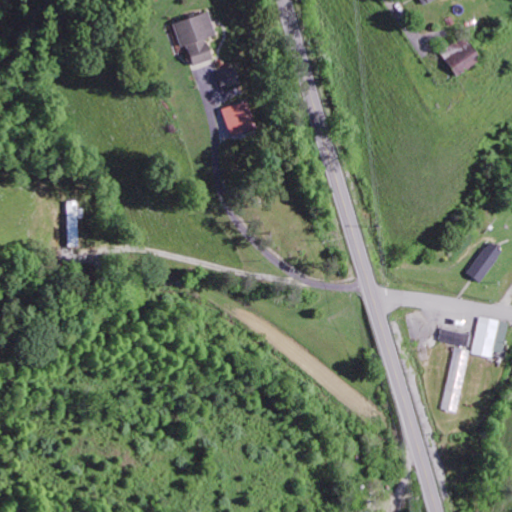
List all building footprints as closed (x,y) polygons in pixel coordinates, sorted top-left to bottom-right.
[(171,22),(178,47),(184,45),(190,65),(210,59),(203,38),(213,35),(206,11),(171,22)] [(450,74),(477,61),(466,37),(438,50),(450,74)] [(214,70),(218,88),(237,84),(233,66),(214,70)] [(240,130),(253,126),(245,100),(232,104),(240,130)] [(469,276),(483,283),(499,248),(485,241),(469,276)] [(473,345),(502,351),(509,323),(480,316),(473,345)] [(439,339),(467,347),(471,336),(442,327),(439,339)] [(470,350),(455,347),(442,409),(458,412),(470,350)]
